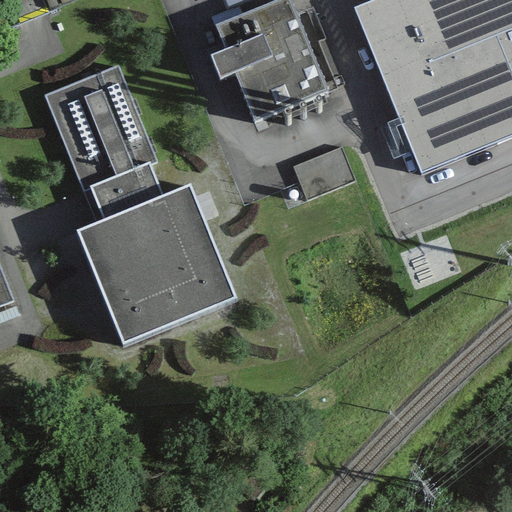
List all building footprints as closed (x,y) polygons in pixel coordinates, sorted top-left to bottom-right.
[(225,50),(210,56),(220,80),(235,74),(256,124),(339,89),(319,41),(325,39),(312,9),(296,15),(289,0),(279,0),(215,27),(225,50)] [(511,0),(390,0),(354,15),(422,180),(511,143),(511,0)] [(196,197),(191,185),(163,196),(151,166),(158,163),(118,66),(44,96),(96,223),(76,232),(123,347),(238,300),(206,221),(219,216),(209,191),(196,197)] [(342,147),(293,167),(307,201),(356,181),(342,147)] [(299,198),(299,196),(299,194),(297,192),(296,191),(294,190),(292,191),(290,192),(289,193),(288,196),(288,198),(290,199),(291,201),(294,201),(296,201),(297,199),(299,198)] [(0,311),(11,307),(0,278),(0,311)]
